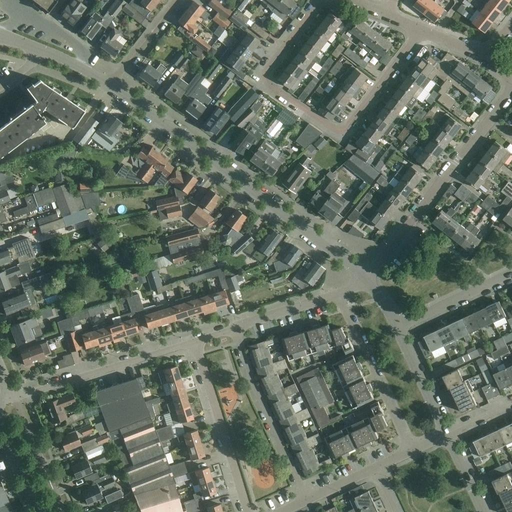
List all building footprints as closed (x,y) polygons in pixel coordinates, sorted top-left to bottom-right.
[(35,0),(34,2),(47,12),(47,13),(57,0),(35,0)] [(63,11),(60,15),(66,20),(72,25),(75,21),(78,17),(80,14),(83,11),(85,8),(79,3),(74,0),(71,0),(70,1),(68,5),(66,7),(63,11)] [(122,0),(118,0),(109,13),(115,18),(121,10),(126,3),(122,0)] [(131,0),(128,4),(135,9),(139,4),(149,12),(150,11),(158,1),(156,0),(131,0)] [(217,12),(217,13),(226,20),(232,12),(219,2),(220,0),(211,0),(208,5),(217,12)] [(243,0),(237,9),(240,11),(248,0),(243,0)] [(264,0),(262,2),(267,5),(272,13),(276,8),(282,0),(264,0)] [(282,0),(276,8),(272,13),(282,21),(286,15),(295,4),(290,0),(282,0)] [(424,14),(434,2),(431,0),(416,0),(417,1),(414,6),(424,14)] [(490,0),(489,2),(501,12),(509,1),(507,0),(490,0)] [(193,1),(185,12),(195,20),(200,14),(206,19),(210,15),(203,10),(204,10),(193,1)] [(434,2),(424,14),(434,22),(435,21),(436,21),(439,18),(442,20),(448,13),(434,2)] [(493,22),(501,12),(489,2),(481,13),(493,22)] [(126,3),(121,10),(131,17),(136,10),(135,9),(128,4),(127,3),(126,3)] [(465,7),(462,5),(457,11),(460,14),(465,7)] [(86,23),(80,31),(90,39),(105,19),(95,12),(92,16),(86,23)] [(192,24),(195,20),(185,12),(177,22),(188,30),(185,34),(194,41),(201,31),(192,24)] [(229,23),(226,20),(217,13),(211,20),(224,30),(229,23)] [(233,14),(232,15),(245,25),(248,20),(239,13),(236,17),(233,14)] [(323,24),(334,33),(341,24),(345,26),(349,20),(339,13),(335,17),(330,13),(330,14),(323,24)] [(485,33),(493,22),(481,13),(473,23),(485,33)] [(247,27),(245,25),(232,15),(229,20),(244,31),(247,27)] [(354,28),(350,32),(361,41),(371,28),(360,20),(355,25),(354,28)] [(256,33),(260,28),(255,24),(251,29),(256,33)] [(327,42),(334,33),(323,24),(315,33),(327,42)] [(269,35),(260,28),(256,33),(265,40),(269,35)] [(361,41),(359,45),(369,53),(382,37),(371,28),(361,41)] [(106,39),(100,47),(114,57),(126,41),(118,35),(119,34),(113,29),(108,36),(106,39)] [(349,34),(345,31),(341,37),(346,41),(349,37),(348,35),(349,34)] [(240,44),(251,52),(259,42),(260,42),(248,33),(240,44)] [(308,43),(320,52),(327,42),(315,33),(308,43)] [(392,45),(382,37),(369,53),(380,61),(392,45)] [(211,47),(199,38),(195,43),(207,52),(211,47)] [(228,48),(227,49),(243,62),(251,52),(240,44),(237,41),(230,50),(228,48)] [(308,43),(300,52),(315,63),(317,64),(321,60),(316,56),(320,52),(308,43)] [(339,44),(336,49),(337,50),(336,51),(341,54),(345,48),(339,44)] [(201,50),(196,46),(191,51),(197,55),(201,50)] [(352,53),(353,52),(348,48),(344,53),(350,58),(353,54),(352,53)] [(243,62),(227,49),(218,60),(243,79),(246,75),(238,69),(243,62)] [(337,59),(341,54),(336,51),(337,50),(336,49),(332,55),(337,59)] [(293,62),(308,73),(315,63),(300,52),(293,62)] [(353,54),(350,58),(356,63),(360,59),(363,62),(364,61),(353,52),(352,53),(353,54)] [(428,77),(432,80),(439,71),(434,68),(440,61),(429,53),(425,59),(423,58),(423,59),(416,68),(427,78),(428,77)] [(446,78),(439,87),(441,88),(438,92),(442,95),(437,101),(444,106),(450,98),(445,94),(453,84),(457,87),(460,83),(461,84),(466,77),(471,71),(459,62),(459,63),(446,53),(437,65),(444,70),(444,71),(445,71),(449,74),(446,78)] [(171,63),(176,68),(184,58),(180,54),(171,63)] [(184,58),(176,68),(182,72),(190,63),(184,58)] [(321,68),(327,72),(331,66),(333,63),(328,59),(321,68)] [(360,59),(356,63),(364,69),(368,64),(364,61),(363,62),(360,59)] [(300,82),(308,73),(293,62),(286,71),(283,68),(283,69),(300,82)] [(333,68),(338,72),(342,66),(337,62),(333,68)] [(221,66),(218,63),(207,78),(210,81),(221,66)] [(166,68),(160,64),(155,71),(147,64),(139,76),(153,86),(166,68)] [(352,66),(344,76),(359,88),(366,78),(367,78),(359,72),(352,66)] [(323,77),(327,72),(321,68),(318,72),(323,77)] [(424,90),(431,81),(427,78),(416,68),(408,78),(424,90)] [(300,82),(283,69),(277,77),(280,79),(279,80),(279,79),(278,80),(293,91),(300,82)] [(230,71),(226,76),(233,80),(233,81),(237,75),(230,71)] [(472,92),(482,80),(471,71),(461,84),(472,92)] [(204,78),(197,72),(187,86),(178,79),(173,85),(172,84),(170,87),(164,95),(175,103),(182,94),(190,99),(200,85),(205,78),(204,78)] [(356,91),(359,88),(344,76),(342,75),(339,79),(345,83),(340,89),(351,97),(354,100),(359,93),(356,91)] [(232,82),(226,77),(212,95),(218,100),(232,82)] [(401,87),(413,97),(417,99),(424,90),(408,78),(401,87)] [(492,88),(482,80),(472,92),(468,97),(473,101),(477,95),(483,99),(489,104),(495,94),(490,90),(492,88)] [(36,101),(45,107),(73,127),(84,111),(40,81),(33,85),(32,84),(26,88),(36,101)] [(190,99),(192,101),(191,103),(185,111),(196,119),(202,111),(208,104),(211,100),(204,94),(207,90),(200,85),(190,99)] [(340,89),(335,85),(328,94),(333,98),(336,101),(344,107),(351,97),(340,89)] [(312,91),(306,87),(303,91),(308,96),(312,91)] [(394,97),(406,106),(413,97),(401,87),(394,97)] [(229,116),(235,121),(259,96),(251,88),(226,113),(226,114),(229,115),(229,116)] [(323,115),(324,115),(324,116),(331,121),(336,115),(337,116),(338,116),(337,115),(344,107),(336,101),(333,98),(328,94),(321,103),(323,105),(318,111),(323,115)] [(432,105),(435,100),(431,96),(427,101),(432,105)] [(406,106),(394,97),(386,107),(398,116),(406,106)] [(461,107),(450,98),(444,106),(455,114),(458,110),(461,107)] [(257,100),(250,109),(255,114),(263,104),(257,100)] [(36,101),(10,121),(23,137),(44,121),(38,113),(42,111),(45,107),(36,101)] [(229,116),(229,115),(217,107),(203,125),(209,129),(209,131),(212,134),(214,133),(215,134),(228,116),(229,116)] [(284,107),(276,118),(291,129),(299,117),(284,107)] [(379,116),(390,125),(398,116),(386,107),(379,116)] [(250,109),(235,122),(241,128),(256,115),(250,109)] [(458,110),(455,114),(465,123),(469,118),(458,110)] [(423,119),(424,120),(427,117),(419,111),(417,114),(423,119)] [(431,112),(427,117),(431,120),(435,115),(431,112)] [(437,125),(442,129),(453,137),(462,126),(446,113),(437,125)] [(84,125),(73,140),(82,147),(83,146),(84,148),(93,136),(110,149),(116,141),(111,136),(121,122),(110,114),(99,128),(97,127),(93,132),(84,125)] [(417,123),(419,124),(422,120),(423,119),(417,114),(413,119),(417,122),(417,123)] [(383,134),(390,125),(379,116),(372,125),(383,134)] [(0,128),(0,152),(1,154),(23,137),(10,121),(0,128)] [(250,122),(242,128),(244,130),(238,138),(232,146),(244,155),(248,150),(251,152),(264,135),(261,133),(262,131),(250,122)] [(322,134),(308,125),(296,141),(306,149),(322,134)] [(364,135),(376,144),(383,134),(372,125),(364,135)] [(405,129),(402,134),(406,137),(410,133),(405,129)] [(433,139),(445,148),(453,137),(442,129),(433,139)] [(410,138),(414,142),(418,137),(413,133),(410,138)] [(376,144),(364,135),(357,144),(356,144),(363,149),(371,156),(372,156),(375,151),(372,149),(376,144)] [(322,137),(314,145),(319,150),(327,142),(322,137)] [(414,142),(410,138),(406,143),(411,146),(414,142)] [(425,150),(436,159),(445,148),(433,139),(425,150)] [(262,168),(271,156),(277,147),(270,142),(269,144),(264,141),(250,160),(262,168)] [(488,152),(503,164),(504,164),(505,164),(511,155),(508,152),(508,151),(495,142),(488,152)] [(130,171),(124,178),(131,180),(139,182),(141,178),(161,153),(152,146),(149,150),(143,146),(136,155),(143,159),(147,162),(142,168),(141,167),(135,174),(135,175),(130,171)] [(388,151),(393,155),(397,150),(392,146),(388,151)] [(361,151),(358,149),(353,156),(354,156),(363,162),(365,164),(371,156),(363,149),(361,151)] [(436,159),(425,150),(417,161),(428,169),(436,159)] [(385,155),(389,159),(393,155),(388,151),(385,155)] [(488,152),(480,161),(492,171),(493,171),(496,173),(503,164),(488,152)] [(161,153),(141,178),(147,183),(153,175),(151,174),(155,169),(162,174),(153,187),(163,185),(170,177),(167,176),(173,168),(166,163),(169,159),(161,153)] [(48,160),(46,154),(36,158),(38,164),(48,160)] [(277,160),(271,156),(262,168),(273,176),(286,157),(281,154),(277,160)] [(305,155),(297,165),(291,173),(289,176),(283,184),(296,193),(301,185),(311,172),(305,167),(311,160),(305,155)] [(389,159),(385,155),(380,160),(385,164),(389,159)] [(363,162),(354,156),(348,161),(359,168),(365,164),(363,162)] [(492,171),(480,161),(473,171),(485,180),(492,171)] [(374,170),(365,164),(359,168),(354,173),(363,180),(359,186),(364,190),(369,185),(370,186),(379,174),(376,171),(374,170)] [(377,164),(374,168),(379,172),(383,168),(377,164)] [(397,173),(414,187),(423,176),(412,167),(409,170),(402,165),(397,173)] [(9,166),(1,169),(0,169),(0,186),(14,181),(11,173),(8,174),(7,172),(10,171),(9,166)] [(170,178),(170,177),(163,185),(153,187),(152,187),(164,186),(163,187),(166,189),(172,183),(187,193),(197,180),(186,172),(184,176),(176,170),(170,178)] [(330,171),(326,175),(332,180),(336,176),(330,171)] [(485,180),(473,171),(465,180),(478,190),(481,185),(488,191),(492,186),(485,180)] [(89,180),(98,182),(100,174),(91,172),(89,180)] [(395,189),(406,198),(414,187),(397,173),(394,178),(400,182),(395,189)] [(66,182),(60,174),(57,177),(56,182),(57,185),(66,182)] [(382,186),(385,182),(380,178),(377,182),(382,186)] [(328,186),(330,187),(324,196),(318,191),(309,203),(320,212),(335,193),(339,187),(332,181),(328,186)] [(511,184),(508,182),(500,192),(507,197),(511,199),(511,198),(511,184)] [(85,211),(89,209),(77,194),(72,188),(70,189),(68,183),(33,195),(33,196),(25,199),(27,206),(36,203),(37,208),(57,201),(62,217),(78,211),(85,209),(85,211)] [(80,183),(80,191),(90,191),(90,183),(80,183)] [(458,190),(454,195),(464,202),(466,200),(472,192),(462,185),(458,190)] [(452,186),(448,190),(454,195),(458,190),(452,186)] [(398,209),(406,198),(395,189),(386,200),(398,209)] [(0,202),(10,199),(7,190),(0,192),(0,202)] [(219,197),(209,190),(199,203),(204,207),(202,210),(198,206),(188,219),(198,227),(203,226),(208,224),(214,219),(208,214),(216,204),(215,203),(219,197)] [(472,192),(466,200),(471,204),(475,202),(479,198),(472,193),(472,192)] [(77,194),(89,209),(100,223),(101,223),(94,213),(96,212),(95,206),(100,206),(98,193),(82,193),(77,194)] [(345,205),(347,202),(335,193),(320,212),(333,221),(345,205)] [(364,199),(369,203),(372,198),(367,195),(364,199)] [(488,196),(483,201),(491,207),(498,212),(500,214),(511,199),(507,197),(500,206),(488,196)] [(158,210),(179,205),(177,197),(156,203),(148,205),(149,212),(158,210)] [(378,210),(369,203),(364,199),(355,210),(359,214),(360,213),(369,221),(381,230),(389,219),(378,210)] [(378,210),(389,219),(398,209),(386,200),(378,210)] [(483,201),(480,205),(487,211),(491,207),(483,201)] [(179,205),(158,210),(160,221),(182,216),(179,205)] [(476,206),(472,210),(477,214),(480,209),(476,206)] [(491,207),(487,211),(494,215),(495,216),(498,212),(491,207)] [(511,207),(503,219),(511,226),(511,207)] [(432,222),(443,230),(452,219),(451,218),(456,212),(451,208),(446,214),(441,211),(432,222)] [(102,225),(100,223),(89,209),(85,211),(95,238),(108,234),(102,225)] [(238,243),(244,236),(237,231),(243,224),(242,223),(246,217),(235,210),(226,223),(232,228),(227,235),(224,235),(220,239),(221,243),(225,246),(229,245),(230,246),(238,243)] [(494,215),(491,219),(495,222),(500,215),(500,214),(498,212),(495,216),(494,215)] [(66,227),(63,218),(58,220),(39,226),(42,234),(66,227)] [(452,238),(461,226),(452,219),(443,230),(452,238)] [(461,226),(452,238),(461,245),(476,227),(470,223),(465,229),(461,226)] [(353,226),(347,233),(352,235),(356,229),(353,226)] [(480,230),(476,227),(461,245),(471,252),(480,241),(475,237),(480,230)] [(203,254),(197,228),(166,235),(170,254),(135,266),(141,274),(203,254)] [(282,237),(272,230),(257,249),(252,256),(262,263),(282,237)] [(246,234),(244,236),(238,243),(230,246),(231,247),(230,249),(237,256),(253,240),(247,233),(246,234)] [(36,258),(28,237),(12,244),(13,246),(0,251),(0,264),(17,258),(19,264),(26,262),(26,261),(36,258)] [(99,243),(106,250),(112,244),(105,237),(99,243)] [(302,253),(292,245),(281,259),(285,262),(273,266),(276,272),(292,267),(302,253)] [(281,256),(276,251),(265,265),(268,267),(277,261),(281,256)] [(31,270),(28,262),(17,266),(0,272),(0,291),(19,285),(16,276),(31,270)] [(324,269),(314,262),(306,272),(301,268),(292,281),(302,290),(309,284),(312,286),(324,269)] [(226,279),(222,268),(216,270),(219,281),(226,279)] [(92,278),(88,269),(76,273),(80,282),(92,278)] [(54,280),(52,272),(21,283),(23,290),(54,280)] [(205,273),(191,278),(192,282),(206,278),(205,273)] [(283,281),(281,275),(271,278),(272,284),(283,281)] [(224,290),(211,294),(216,308),(228,304),(224,290)] [(235,292),(230,293),(235,306),(239,305),(235,292)] [(28,306),(24,293),(1,301),(6,315),(20,310),(22,316),(29,314),(39,310),(37,302),(28,306)] [(132,297),(137,313),(144,310),(139,294),(132,297)] [(216,308),(211,294),(205,296),(204,294),(199,296),(200,298),(199,298),(204,315),(217,311),(216,308)] [(183,298),(188,316),(203,312),(204,315),(199,298),(193,300),(192,295),(183,298)] [(132,315),(137,313),(132,297),(126,299),(132,315)] [(175,320),(188,316),(183,298),(174,301),(176,305),(171,307),(175,320)] [(499,302),(486,307),(493,322),(506,316),(499,302)] [(155,307),(161,325),(175,320),(171,307),(164,309),(163,304),(155,307)] [(155,307),(155,306),(147,308),(149,314),(144,316),(148,329),(161,325),(155,307)] [(474,313),(481,328),(493,322),(486,307),(474,313)] [(89,317),(87,310),(70,316),(71,318),(74,327),(80,326),(78,320),(89,317)] [(461,319),(468,334),(481,328),(474,313),(461,319)] [(120,317),(126,336),(138,332),(134,318),(129,320),(127,314),(120,317)] [(20,323),(10,326),(17,344),(43,335),(39,323),(37,324),(35,317),(20,323)] [(109,326),(113,340),(126,336),(120,317),(112,319),(114,325),(109,326)] [(65,334),(74,331),(73,328),(74,327),(71,318),(71,319),(57,323),(61,335),(65,334)] [(468,334),(461,319),(449,325),(456,340),(463,336),(466,342),(471,340),(468,334)] [(106,342),(113,340),(109,326),(106,327),(104,323),(92,327),(99,347),(107,345),(106,342)] [(313,329),(306,332),(312,354),(336,347),(330,331),(328,325),(320,327),(319,324),(312,326),(313,329)] [(458,345),(456,340),(449,325),(437,331),(444,346),(446,351),(458,345)] [(99,347),(92,327),(94,331),(81,335),(85,348),(98,344),(99,347)] [(341,328),(330,331),(336,347),(342,345),(346,354),(354,350),(349,341),(348,341),(341,328)] [(80,350),(74,331),(65,334),(61,335),(61,336),(65,335),(71,353),(80,350)] [(290,337),(282,339),(289,361),(312,354),(306,332),(297,334),(296,331),(289,334),(290,337)] [(444,346),(437,331),(423,337),(424,338),(424,337),(425,339),(418,342),(426,359),(433,355),(432,351),(444,346)] [(251,354),(253,360),(271,355),(268,346),(279,342),(277,338),(249,346),(249,347),(250,347),(252,353),(251,354)] [(498,340),(501,347),(506,345),(502,338),(498,340)] [(39,345),(20,352),(25,366),(44,358),(44,356),(50,354),(45,343),(39,345)] [(506,345),(501,347),(504,355),(509,352),(506,345)] [(476,350),(478,356),(484,353),(482,347),(476,350)] [(504,355),(501,347),(497,349),(497,350),(491,353),(494,359),(504,355)] [(478,356),(476,350),(470,353),(473,358),(478,356)] [(71,355),(57,358),(59,367),(73,364),(71,355)] [(271,355),(253,360),(255,366),(256,366),(259,373),(286,364),(284,360),(273,364),(271,355)] [(357,363),(353,355),(332,365),(342,387),(363,377),(360,370),(362,368),(359,362),(357,363)] [(454,360),(457,366),(463,363),(460,357),(454,360)] [(476,361),(479,367),(485,364),(482,358),(476,361)] [(451,369),(457,366),(454,360),(448,363),(451,369)] [(451,369),(448,363),(438,367),(431,371),(434,377),(451,369)] [(261,382),(264,388),(280,380),(276,372),(287,368),(286,364),(259,373),(260,378),(262,382),(261,382)] [(488,370),(485,364),(479,367),(482,373),(488,370)] [(161,385),(167,383),(180,379),(176,366),(157,372),(161,385)] [(496,367),(491,369),(500,389),(511,383),(511,381),(506,368),(499,372),(496,367)] [(334,402),(318,368),(296,378),(320,429),(342,419),(340,415),(329,420),(323,407),(328,404),(328,405),(334,402)] [(443,376),(448,389),(465,381),(465,380),(463,381),(458,369),(443,376)] [(136,379),(140,391),(141,391),(141,390),(146,389),(142,377),(136,379)] [(363,377),(342,387),(353,409),(374,399),(370,391),(373,390),(369,383),(367,385),(363,377)] [(136,379),(121,383),(94,391),(102,413),(109,432),(119,428),(150,417),(145,402),(144,402),(143,398),(140,391),(136,379)] [(184,391),(180,379),(167,383),(171,396),(184,391)] [(465,381),(448,389),(450,388),(456,400),(471,393),(474,392),(468,379),(465,381)] [(268,393),(271,400),(296,388),(295,384),(284,389),(280,380),(264,388),(266,394),(268,393)] [(499,395),(493,383),(481,388),(487,400),(499,395)] [(296,388),(271,400),(274,407),(272,407),(275,413),(292,405),(288,397),(298,392),(296,388)] [(169,412),(189,406),(184,391),(171,396),(173,402),(166,404),(169,412)] [(476,405),(471,393),(456,400),(461,412),(476,405)] [(75,401),(72,394),(47,403),(54,423),(67,419),(62,406),(75,401)] [(151,418),(155,417),(151,406),(161,403),(160,403),(154,405),(152,400),(145,402),(150,417),(151,418)] [(369,406),(374,416),(369,419),(375,432),(387,426),(381,413),(383,412),(378,402),(369,406)] [(279,418),(282,425),(308,413),(306,409),(296,414),(292,405),(275,413),(278,419),(279,418)] [(173,425),(174,425),(193,419),(189,406),(169,412),(173,425)] [(85,418),(82,410),(69,416),(72,423),(85,418)] [(308,413),(282,425),(286,431),(284,432),(287,438),(303,431),(299,422),(310,417),(308,413)] [(185,511),(186,511),(182,511),(174,484),(176,483),(174,478),(171,472),(169,466),(162,447),(160,442),(158,436),(155,430),(151,418),(150,417),(119,428),(122,437),(125,445),(133,465),(125,468),(122,469),(132,491),(142,488),(144,493),(135,497),(141,511),(185,511)] [(368,417),(346,428),(356,448),(364,445),(365,447),(372,444),(370,442),(378,438),(375,432),(369,419),(368,417)] [(104,421),(94,426),(95,429),(97,431),(99,435),(108,431),(104,421)] [(511,426),(511,424),(498,430),(505,445),(511,441),(511,426)] [(67,436),(60,439),(65,451),(74,447),(81,445),(78,438),(94,432),(91,425),(75,431),(66,435),(67,436)] [(155,430),(158,436),(172,432),(170,426),(155,430)] [(119,428),(109,432),(112,441),(113,440),(122,437),(119,428)] [(346,428),(324,438),(334,459),(342,455),(343,458),(350,454),(349,452),(356,448),(346,428)] [(185,440),(187,447),(200,443),(196,430),(187,433),(177,437),(179,442),(185,440)] [(493,451),(505,445),(498,430),(486,436),(493,451)] [(291,443),(294,450),(320,438),(318,434),(307,439),(303,431),(287,438),(290,444),(291,443)] [(158,436),(160,442),(166,440),(174,437),(172,432),(158,436)] [(106,435),(96,439),(100,446),(102,445),(109,442),(106,435)] [(493,451),(486,436),(473,442),(473,443),(474,442),(480,457),(493,451)] [(320,438),(294,450),(297,456),(296,457),(299,463),(315,456),(311,447),(322,442),(320,438)] [(200,443),(187,447),(191,460),(195,459),(204,456),(200,443)] [(100,446),(84,453),(87,460),(102,453),(102,454),(105,452),(102,445),(100,446)] [(133,465),(125,445),(117,448),(125,468),(133,465)] [(102,454),(102,453),(87,460),(71,467),(76,479),(92,472),(89,466),(94,464),(94,465),(105,460),(102,454)] [(319,464),(315,456),(299,463),(301,469),(303,468),(306,474),(304,475),(305,476),(332,463),(330,459),(319,464)] [(169,466),(171,472),(186,468),(184,462),(170,466),(169,466)] [(491,478),(507,471),(504,465),(488,472),(491,478)] [(189,473),(193,486),(212,480),(208,467),(198,470),(195,471),(195,472),(189,473)] [(171,472),(174,478),(187,474),(186,468),(171,472)] [(84,478),(86,484),(99,478),(97,472),(84,478)] [(99,478),(86,484),(92,481),(94,485),(88,488),(89,489),(82,492),(87,504),(103,498),(100,492),(116,485),(111,474),(99,478)] [(499,493),(511,486),(511,484),(507,474),(492,481),(498,493),(499,493)] [(212,480),(193,486),(199,484),(200,490),(195,492),(195,493),(192,494),(194,499),(183,503),(185,508),(199,504),(198,499),(206,496),(216,493),(212,480)] [(505,505),(511,501),(511,486),(499,493),(505,505)] [(142,488),(132,491),(135,497),(144,493),(142,488)] [(123,497),(120,490),(104,497),(107,503),(123,497)] [(357,511),(375,504),(368,491),(362,494),(360,495),(349,500),(354,509),(348,511),(357,511)] [(0,507),(9,503),(4,492),(0,494),(0,507)] [(117,511),(123,509),(124,510),(135,505),(132,498),(112,507),(114,511),(112,511),(117,511)] [(0,511),(12,511),(9,503),(0,507),(0,511)]
